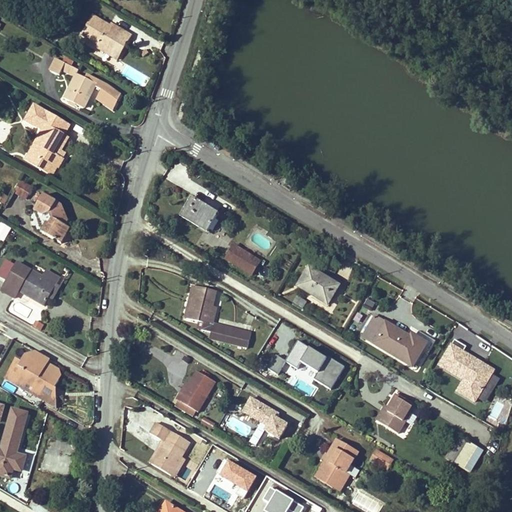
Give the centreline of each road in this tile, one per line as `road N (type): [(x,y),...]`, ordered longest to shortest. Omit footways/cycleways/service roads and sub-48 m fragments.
road 1 (unclassified): [(162,125),(511,342)]
road 2 (unknown): [(131,221),(475,432)]
road 3 (residential): [(104,511),(111,344),(131,221),(162,125)]
road 4 (unknown): [(110,385),(334,511)]
road 5 (unknown): [(118,306),(328,425)]
road 6 (residential): [(195,0),(162,125)]
